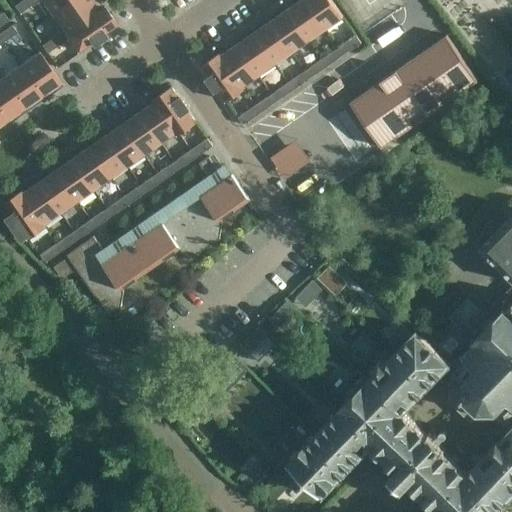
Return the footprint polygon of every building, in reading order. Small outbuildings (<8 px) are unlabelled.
[(22,0),(14,6),(16,9),(29,0),(22,0)] [(38,0),(41,0),(51,14),(70,0),(29,0),(16,9),(19,14),(38,0)] [(41,45),(43,49),(104,7),(103,6),(100,7),(95,0),(70,0),(51,14),(62,31),(41,45)] [(286,6),(286,7),(308,40),(325,28),(305,0),(295,0),(297,3),(288,9),(286,6)] [(305,0),(325,28),(343,16),(331,0),(305,0)] [(104,7),(43,49),(46,53),(68,38),(76,51),(91,40),(116,23),(104,7)] [(270,18),(269,19),(292,51),(308,40),(286,7),(278,12),(280,14),(272,20),(270,18)] [(253,29),(252,30),(275,63),(292,51),(269,19),(262,23),(263,26),(255,32),(253,29)] [(0,36),(3,41),(16,32),(11,25),(0,32),(0,36)] [(236,41),(235,42),(258,75),(275,63),(252,30),(245,35),(246,38),(238,43),(236,41)] [(479,79),(448,34),(351,100),(383,146),(479,79)] [(356,35),(344,43),(349,51),(361,43),(356,35)] [(219,53),(218,53),(243,89),(244,89),(242,86),(258,75),(235,42),(228,47),(230,49),(221,55),(219,53)] [(38,51),(20,64),(43,97),(44,97),(42,94),(50,89),(51,91),(61,85),(38,51)] [(322,59),(327,66),(338,58),(333,51),(322,59)] [(243,89),(218,53),(202,65),(226,101),(243,89)] [(327,66),(322,59),(310,67),(315,74),(327,66)] [(20,64),(2,77),(25,110),(26,109),(24,107),(33,101),(35,103),(43,97),(20,64)] [(293,89),(305,81),(300,74),(288,82),(293,89)] [(2,77),(0,77),(0,111),(7,122),(8,121),(6,119),(15,113),(17,115),(25,110),(2,77)] [(282,98),(293,89),(288,82),(276,90),(282,98)] [(171,87),(154,98),(179,134),(196,122),(171,86),(171,87)] [(266,97),(253,106),(258,114),(271,105),(266,97)] [(145,105),(138,109),(161,143),(176,132),(178,134),(179,134),(154,98),(153,99),(155,101),(146,107),(145,105)] [(238,117),(243,125),(258,114),(253,106),(238,117)] [(128,116),(121,121),(144,155),(161,143),(138,109),(136,110),(138,113),(130,119),(128,116)] [(111,128),(104,133),(127,166),(144,155),(121,121),(120,122),(122,125),(113,130),(111,128)] [(94,139),(87,145),(110,178),(127,166),(104,133),(103,134),(105,136),(96,142),(94,139)] [(207,138),(192,149),(198,156),(212,146),(207,138)] [(72,155),(71,156),(94,189),(110,178),(87,145),(80,149),(82,152),(74,158),(72,155)] [(179,158),(184,165),(198,156),(192,149),(179,158)] [(119,307),(122,292),(120,289),(177,248),(179,251),(195,253),(217,238),(219,223),(217,220),(244,202),(218,163),(212,167),(206,156),(197,163),(204,172),(98,245),(92,236),(63,256),(64,257),(53,265),(61,276),(75,267),(108,315),(119,307)] [(55,167),(54,168),(77,201),(94,189),(71,156),(64,161),(65,163),(57,169),(55,167)] [(174,173),(169,165),(156,173),(162,181),(174,173)] [(38,179),(37,179),(60,213),(77,201),(54,168),(47,173),(48,175),(40,181),(38,179)] [(151,189),(162,181),(156,173),(145,181),(151,189)] [(22,190),(20,191),(46,227),(46,226),(44,223),(60,213),(37,179),(30,184),(32,187),(23,193),(22,190)] [(135,188),(123,197),(128,204),(140,196),(135,188)] [(46,227),(20,191),(4,202),(4,203),(12,214),(7,217),(22,239),(27,236),(28,238),(46,227)] [(112,205),(117,212),(128,204),(123,197),(112,205)] [(102,211),(89,220),(94,228),(107,219),(102,211)] [(511,278),(511,286),(511,287),(511,213),(479,247),(511,278)] [(78,228),(84,235),(94,228),(89,220),(78,228)] [(68,235),(56,244),(61,251),(74,242),(68,235)] [(56,244),(53,245),(40,254),(45,262),(61,251),(56,244)] [(329,265),(317,278),(335,296),(348,283),(329,265)] [(322,290),(312,280),(295,297),(305,307),(322,290)] [(453,321),(431,343),(450,363),(456,368),(455,370),(453,375),(452,379),(452,385),(451,390),(451,401),(471,419),(478,413),(480,413),(480,411),(497,413),(497,415),(500,415),(506,421),(511,414),(511,287),(484,315),(467,298),(449,317),(453,321)] [(296,309),(287,300),(269,318),(278,327),(296,309)] [(267,334),(258,325),(240,345),(248,353),(267,334)] [(508,511),(502,505),(511,494),(511,425),(467,473),(441,448),(457,432),(461,436),(471,426),(467,422),(450,405),(424,431),(404,412),(450,363),(431,343),(416,329),(416,330),(384,363),(380,359),(372,367),(376,371),(368,380),(358,371),(340,390),(350,398),(289,461),(324,495),(370,446),(396,470),(389,477),(402,489),(409,483),(434,507),(428,511),(508,511)] [(213,407),(247,371),(230,354),(196,391),(209,403),(213,407)] [(196,391),(189,398),(202,410),(209,403),(196,391)]
